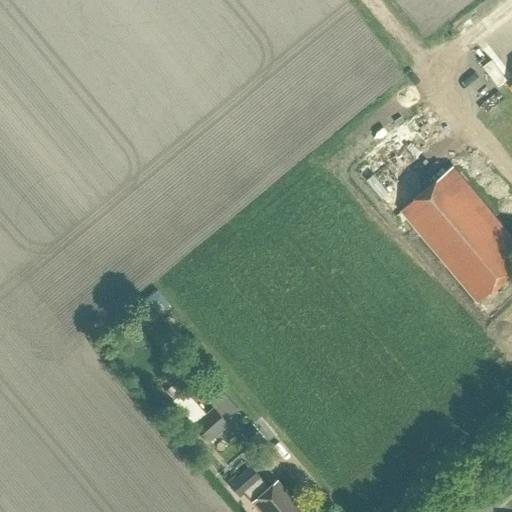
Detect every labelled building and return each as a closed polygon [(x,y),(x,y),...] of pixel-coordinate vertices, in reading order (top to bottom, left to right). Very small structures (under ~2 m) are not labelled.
[(511,71),(504,57),(493,62),(505,86),(511,82),(511,71)] [(401,211),(479,302),(511,274),(511,235),(453,167),(401,211)] [(213,398),(231,418),(242,409),(223,389),(213,398)] [(205,412),(194,399),(181,410),(206,442),(229,423),(214,404),(205,412)] [(238,496),(249,488),(256,497),(251,502),(259,511),(299,511),(302,510),(276,480),(266,488),(258,479),(260,478),(249,466),(228,484),(238,496)]
